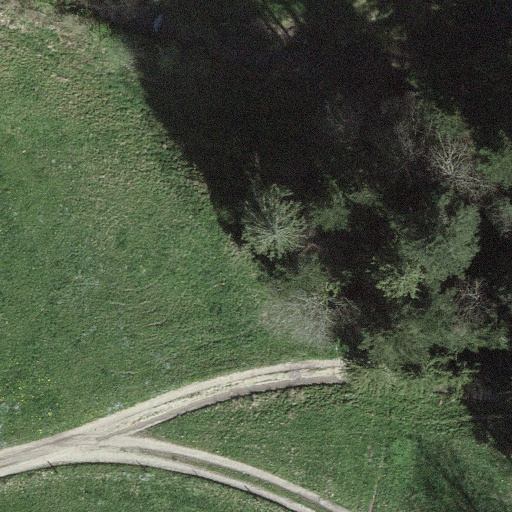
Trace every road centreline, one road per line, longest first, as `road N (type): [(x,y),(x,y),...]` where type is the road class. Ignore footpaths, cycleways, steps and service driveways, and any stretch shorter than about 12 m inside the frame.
road 1 (track): [(66,439),(219,384),(284,371),(416,373),(511,395)]
road 2 (track): [(330,511),(203,458),(66,439)]
